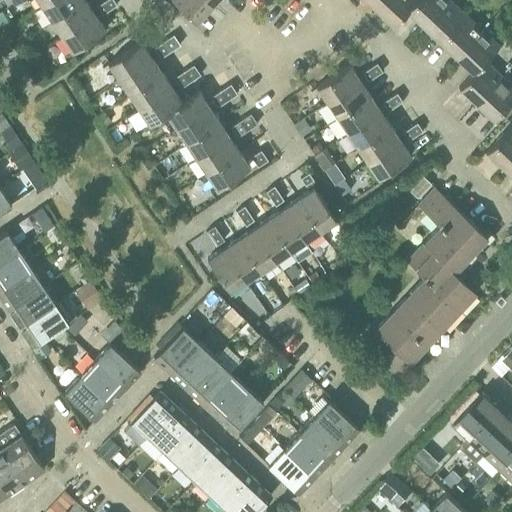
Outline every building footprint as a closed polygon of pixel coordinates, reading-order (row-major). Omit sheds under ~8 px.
[(48,0),(41,5),(51,20),(80,0),(48,0)] [(61,35),(95,12),(86,0),(80,0),(51,20),(61,35)] [(110,8),(103,0),(97,5),(103,13),(110,8)] [(103,0),(110,8),(117,4),(114,0),(103,0)] [(214,4),(208,0),(174,0),(197,22),(214,4)] [(365,0),(375,9),(384,0),(365,0)] [(384,0),(375,9),(393,26),(406,11),(415,0),(384,0)] [(423,26),(447,0),(415,0),(406,11),(423,26)] [(439,42),(466,13),(451,0),(447,0),(423,26),(439,42)] [(95,12),(61,35),(72,51),(105,28),(95,12)] [(456,57),(483,29),(466,13),(439,42),(456,57)] [(483,29),(456,57),(472,73),(473,73),(486,59),(486,60),(500,45),(483,29)] [(163,40),(170,50),(179,44),(172,33),(163,40)] [(118,78),(151,55),(140,40),(107,63),(118,78)] [(170,50),(163,40),(153,47),(160,57),(170,50)] [(128,93),(161,70),(151,55),(118,78),(128,93)] [(503,75),(486,60),(486,59),(473,73),(472,73),(459,87),(476,103),(503,75)] [(183,70),(190,80),(200,73),(193,63),(183,70)] [(370,67),(376,76),(383,71),(377,63),(370,67)] [(327,102),(361,80),(350,64),(317,87),(327,102)] [(376,76),(370,67),(363,72),(369,81),(376,76)] [(138,108),(171,85),(161,70),(128,93),(138,108)] [(190,80),(183,70),(173,76),(180,87),(190,80)] [(511,83),(503,75),(476,103),(493,120),(500,112),(505,117),(511,109),(511,83)] [(361,80),(327,102),(337,117),(371,95),(361,80)] [(220,89),(227,99),(237,92),(230,82),(220,89)] [(171,85),(138,108),(149,124),(165,113),(165,112),(182,100),(181,100),(171,85)] [(175,127),(208,104),(198,89),(181,100),(182,100),(165,112),(165,113),(175,127)] [(227,99),(220,89),(210,96),(217,106),(227,99)] [(390,97),(396,106),(403,101),(398,92),(390,97)] [(347,132),(381,110),(371,95),(337,117),(347,132)] [(396,106),(390,97),(383,102),(389,111),(396,106)] [(208,104),(175,127),(185,142),(219,119),(208,104)] [(357,147),(391,125),(381,110),(347,132),(357,147)] [(240,119),(247,129),(257,122),(250,112),(240,119)] [(304,118),(295,124),(302,136),(311,129),(304,118)] [(219,119),(185,142),(195,157),(229,134),(219,119)] [(247,129),(240,119),(230,125),(237,136),(247,129)] [(410,127),(416,136),(423,131),(418,122),(410,127)] [(503,168),(511,157),(511,123),(485,151),(503,168)] [(368,162),(401,139),(391,125),(357,147),(368,162)] [(416,136),(410,127),(403,132),(409,140),(416,136)] [(14,134),(2,142),(7,150),(19,142),(14,134)] [(229,134),(195,157),(205,172),(239,149),(229,134)] [(401,139),(368,162),(378,178),(412,155),(401,139)] [(319,141),(312,146),(316,152),(323,148),(319,141)] [(21,144),(11,150),(22,166),(32,160),(21,144)] [(261,148),(251,155),(258,165),(268,158),(261,148)] [(239,149),(205,172),(216,187),(250,164),(239,149)] [(511,157),(503,168),(511,176),(511,157)] [(22,166),(21,167),(33,185),(44,178),(32,160),(22,166)] [(334,163),(325,169),(329,175),(338,169),(334,163)] [(301,177),(305,185),(314,179),(309,172),(301,177)] [(419,172),(406,187),(417,198),(431,183),(419,172)] [(271,197),(279,192),(274,185),(266,190),(271,197)] [(298,197),(321,230),(337,220),(314,186),(298,197)] [(477,226),(434,186),(417,205),(439,225),(406,260),(424,277),(375,330),(392,346),(380,359),(398,376),(444,326),(439,322),(455,305),(459,310),(476,291),(454,271),(486,236),(491,241),(495,236),(480,222),(477,226)] [(0,187),(0,210),(10,204),(0,187)] [(279,192),(271,197),(276,205),(284,199),(279,192)] [(321,230),(298,197),(283,207),(306,240),(321,230)] [(241,217),(249,212),(244,204),(236,210),(241,217)] [(42,207),(32,213),(43,229),(53,223),(42,207)] [(306,240),(283,207),(268,217),(291,250),(306,240)] [(249,212),(241,217),(246,225),(254,219),(249,212)] [(291,250),(268,217),(253,227),(276,260),(291,250)] [(346,219),(337,224),(356,253),(365,247),(346,219)] [(211,237),(219,232),(214,224),(206,230),(211,237)] [(276,260),(253,227),(238,237),(261,270),(276,260)] [(0,261),(19,249),(6,230),(0,234),(0,261)] [(219,232),(211,237),(216,245),(224,239),(219,232)] [(261,270),(238,237),(223,247),(246,280),(261,270)] [(246,280),(223,247),(207,257),(230,291),(246,280)] [(0,287),(31,267),(19,249),(0,261),(0,287)] [(31,267),(0,287),(0,296),(8,308),(43,285),(31,267)] [(315,271),(309,276),(313,283),(320,278),(315,271)] [(85,273),(79,277),(82,282),(88,278),(85,273)] [(89,278),(73,289),(86,308),(102,297),(89,278)] [(305,278),(293,286),(299,293),(310,285),(305,278)] [(43,285),(8,308),(20,326),(55,303),(43,285)] [(276,295),(263,305),(269,314),(283,305),(276,295)] [(20,326),(33,345),(77,316),(64,297),(55,303),(20,326)] [(230,307),(222,316),(234,327),(242,318),(230,307)] [(113,319),(106,325),(115,334),(121,327),(113,319)] [(72,321),(66,327),(73,334),(79,328),(72,321)] [(246,323),(237,332),(249,343),(257,335),(246,323)] [(170,372),(199,341),(182,326),(153,357),(170,372)] [(367,331),(356,343),(371,357),(382,346),(367,331)] [(43,340),(31,348),(37,357),(49,348),(43,340)] [(94,358),(124,387),(140,370),(109,341),(94,358)] [(199,341),(170,372),(185,387),(214,356),(199,341)] [(214,356),(185,387),(201,402),(230,371),(240,360),(224,345),(214,356)] [(511,349),(502,360),(511,369),(511,349)] [(278,353),(273,358),(284,368),(289,363),(278,353)] [(79,373),(110,402),(124,387),(94,358),(79,373)] [(302,368),(283,388),(293,397),(312,378),(302,368)] [(218,417),(246,386),(230,371),(201,402),(218,417)] [(110,402),(79,373),(63,390),(94,419),(110,402)] [(246,386),(218,417),(234,432),(263,401),(246,386)] [(147,435),(176,404),(160,389),(131,420),(147,435)] [(471,437),(500,406),(483,390),(454,421),(471,437)] [(279,392),(269,403),(275,410),(286,398),(279,392)] [(313,415),(343,444),(359,428),(328,399),(313,415)] [(163,450),(192,419),(176,404),(147,435),(163,450)] [(511,416),(500,406),(471,437),(487,451),(511,423),(511,416)] [(261,412),(254,419),(262,427),(268,419),(261,412)] [(298,431),(329,460),(343,444),(313,415),(298,431)] [(179,465),(208,434),(192,419),(163,450),(179,465)] [(0,432),(0,442),(26,481),(45,468),(14,423),(0,432)] [(503,466),(511,455),(511,423),(487,451),(503,466)] [(248,428),(240,436),(248,442),(255,434),(248,428)] [(329,460),(298,431),(283,447),(314,476),(329,460)] [(194,480),(223,449),(208,434),(179,465),(194,480)] [(109,458),(119,447),(109,438),(99,449),(109,458)] [(0,481),(8,493),(26,481),(0,442),(0,481)] [(314,476),(283,447),(268,463),(298,492),(314,476)] [(223,449),(194,480),(210,494),(239,464),(223,449)] [(511,455),(503,466),(511,474),(511,455)] [(239,464),(210,494),(226,509),(255,478),(239,464)] [(126,466),(121,470),(129,477),(133,472),(126,466)] [(385,482),(380,487),(399,506),(406,498),(399,491),(406,483),(394,472),(385,482)] [(255,478),(226,509),(228,511),(254,511),(271,494),(255,478)] [(149,481),(141,489),(149,496),(156,488),(149,481)] [(461,481),(455,487),(462,493),(468,486),(461,481)] [(55,500),(46,510),(47,511),(67,511),(65,509),(75,499),(72,497),(65,490),(55,500)] [(432,508),(436,511),(469,511),(448,491),(432,508)] [(483,492),(478,499),(487,505),(492,498),(483,492)]
